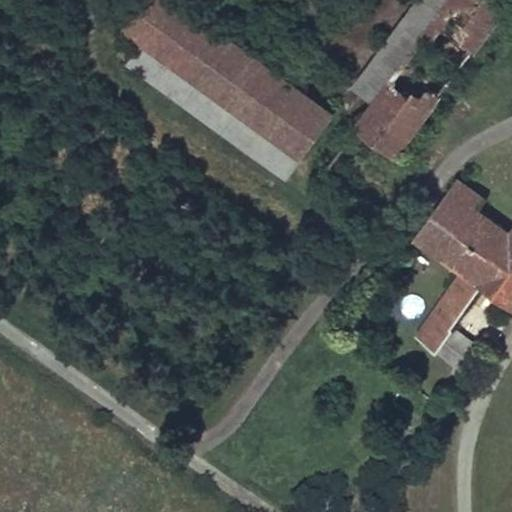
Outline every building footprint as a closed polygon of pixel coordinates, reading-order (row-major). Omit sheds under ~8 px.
[(290,81),(177,0),(142,0),(124,25),(144,39),(280,135),(292,118),(274,106),(290,81)] [(417,0),(356,83),(375,97),(446,0),(417,0)] [(505,1),(503,0),(446,0),(375,97),(357,121),(393,150),(505,1)] [(302,153),(144,39),(128,59),(284,176),(302,153)] [(332,110),(290,81),(274,106),(292,118),(280,135),(302,153),(332,110)] [(458,179),(416,233),(462,269),(414,332),(463,368),(478,347),(452,326),(481,283),(511,306),(511,304),(511,229),(509,233),(508,233),(476,210),(484,199),(458,179)] [(511,218),(484,199),(476,210),(508,233),(511,227),(511,218)]
